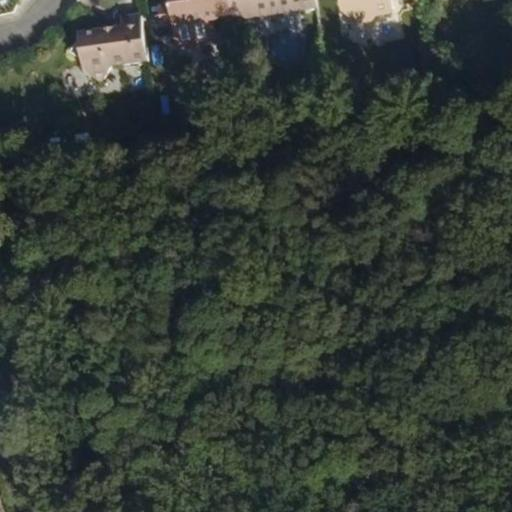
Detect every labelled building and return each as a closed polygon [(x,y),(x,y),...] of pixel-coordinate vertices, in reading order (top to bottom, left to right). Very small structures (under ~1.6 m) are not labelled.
[(237,0),(176,0),(182,33),(220,27),(242,24),(237,0)] [(326,14),(323,0),(237,0),(242,24),(242,27),(326,14)] [(353,0),(354,16),(366,27),(401,22),(407,12),(405,0),(353,0)] [(220,27),(182,33),(186,52),(224,46),(220,27)] [(125,84),(158,81),(148,30),(125,33),(126,36),(117,38),(118,45),(88,49),(93,86),(105,97),(114,96),(125,84)]
